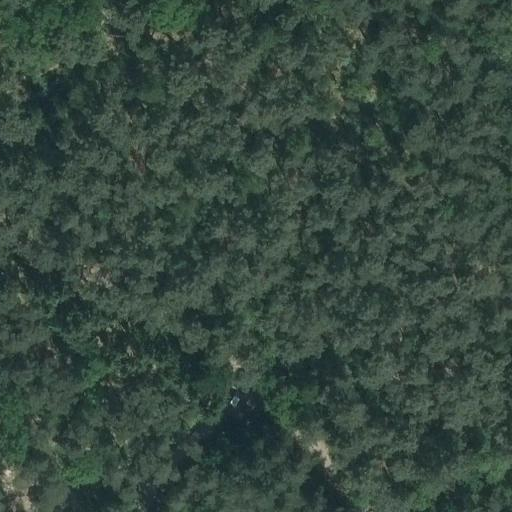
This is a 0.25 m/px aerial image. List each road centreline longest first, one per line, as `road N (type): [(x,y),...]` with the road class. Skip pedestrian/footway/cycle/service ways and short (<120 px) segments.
road 1 (track): [(362,511),(290,415),(202,339),(0,234)]
road 2 (track): [(255,385),(161,456),(143,511)]
